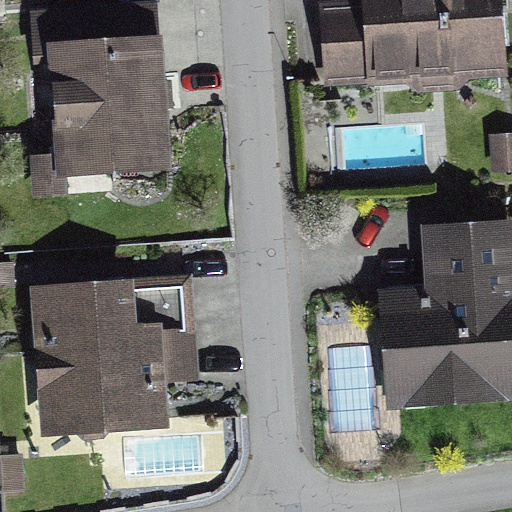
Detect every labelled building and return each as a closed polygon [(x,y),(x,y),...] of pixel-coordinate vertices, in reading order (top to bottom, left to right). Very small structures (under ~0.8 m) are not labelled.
[(321,19),(325,84),(503,76),(499,0),(360,0),(361,17),(321,19)] [(63,30),(74,153),(193,142),(182,19),(63,30)] [(382,301),(388,410),(511,403),(511,229),(422,234),(425,299),(382,301)] [(31,297),(41,439),(166,430),(163,386),(198,384),(191,287),(31,297)] [(23,457),(1,459),(4,495),(25,494),(23,457)]
